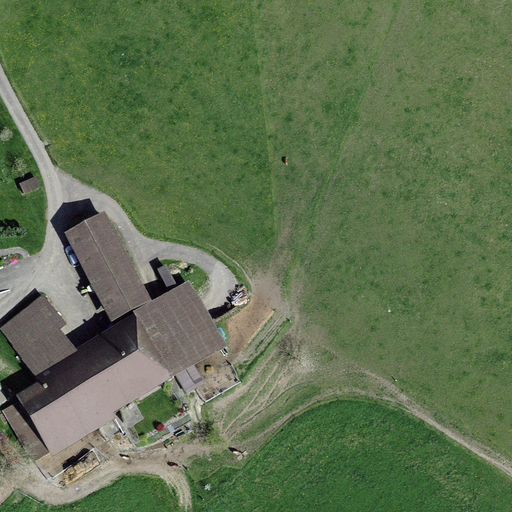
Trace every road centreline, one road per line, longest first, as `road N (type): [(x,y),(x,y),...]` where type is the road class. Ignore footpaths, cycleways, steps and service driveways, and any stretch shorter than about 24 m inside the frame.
road 1 (track): [(166,467),(232,441),(312,394),(355,382),(415,403),(511,465)]
road 2 (track): [(180,511),(181,491),(166,467),(145,457),(67,492),(36,490),(13,467)]
